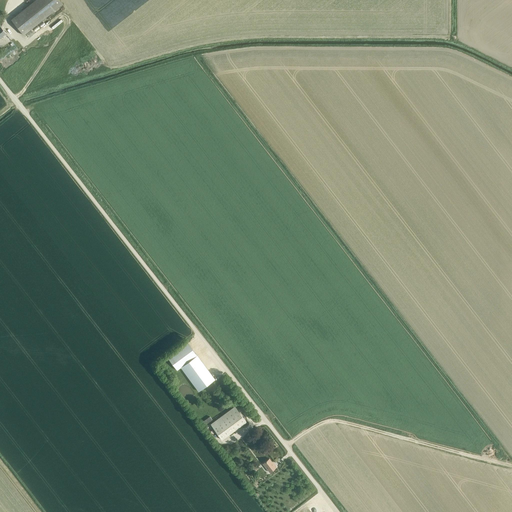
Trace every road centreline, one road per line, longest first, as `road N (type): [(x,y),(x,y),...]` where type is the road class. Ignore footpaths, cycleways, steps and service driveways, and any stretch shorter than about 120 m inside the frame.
road 1 (unclassified): [(337,511),(0,79)]
road 2 (track): [(511,464),(338,419),(286,446)]
